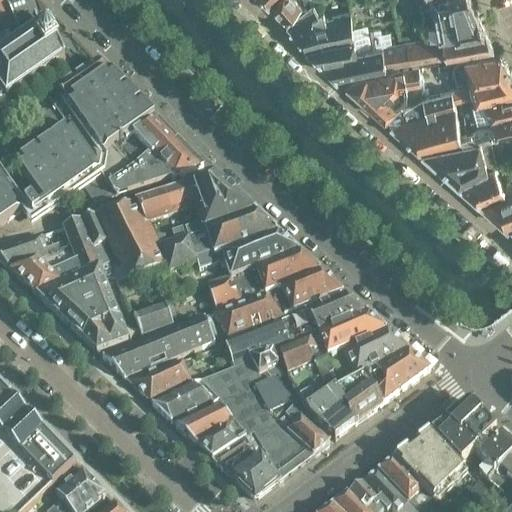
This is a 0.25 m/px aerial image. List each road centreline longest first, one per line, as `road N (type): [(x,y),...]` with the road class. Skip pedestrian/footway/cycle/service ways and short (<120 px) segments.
road 1 (residential): [(473,373),(228,154),(78,0)]
road 2 (residential): [(250,0),(511,252)]
road 3 (residential): [(0,327),(199,511)]
road 4 (tertiary): [(289,511),(473,373)]
